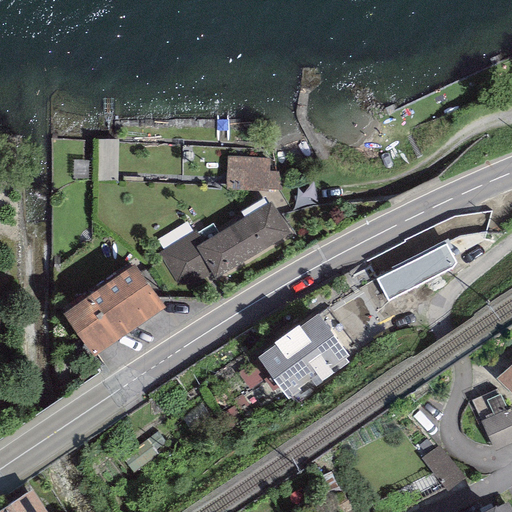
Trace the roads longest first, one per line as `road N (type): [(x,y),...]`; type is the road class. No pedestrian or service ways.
road 1 (secondary): [(0,469),(265,295),(511,172)]
road 2 (residential): [(511,460),(478,462),(457,454),(448,438),(456,373),(434,311),(511,240)]
